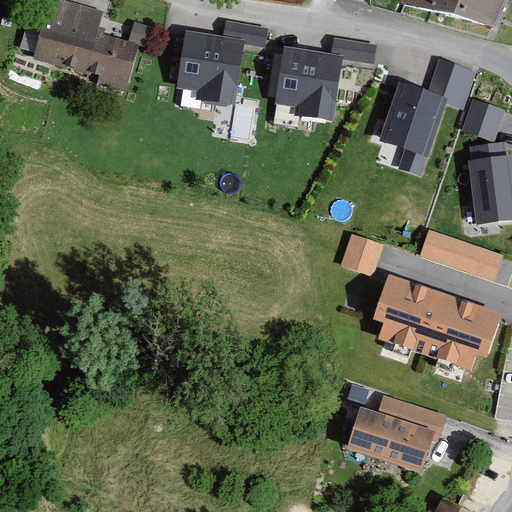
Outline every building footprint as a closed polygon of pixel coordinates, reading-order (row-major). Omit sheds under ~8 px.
[(104,12),(58,0),(50,0),(34,60),(100,77),(98,85),(126,92),(138,49),(97,38),(104,12)] [(411,0),(409,9),(499,38),(511,0),(411,0)] [(245,46),(265,49),(269,29),(225,22),(223,37),(246,41),(245,46)] [(128,43),(147,48),(153,28),(133,23),(128,43)] [(196,100),(235,107),(245,46),(246,41),(223,37),(186,31),(177,89),(198,93),(196,100)] [(342,61),(374,66),(377,46),(333,39),(330,55),(343,57),(342,61)] [(295,117),(333,123),(342,61),(343,57),(330,55),(284,49),(276,105),(296,108),(295,117)] [(446,105),(463,111),(476,73),(439,60),(427,93),(448,100),(446,105)] [(398,170),(421,178),(446,105),(448,100),(427,93),(399,83),(379,142),(404,151),(398,170)] [(506,111),(472,100),(462,132),(495,143),(506,111)] [(511,222),(511,155),(469,161),(477,227),(511,222)] [(504,255),(430,230),(421,257),(495,282),(504,255)] [(383,246),(352,235),(341,266),(373,277),(383,246)] [(502,314),(389,276),(373,321),(384,324),(378,340),(471,372),(476,356),(487,360),(502,314)] [(360,409),(347,450),(423,474),(433,441),(438,442),(446,416),(384,397),(379,415),(360,409)] [(465,511),(433,496),(425,511),(465,511)]
